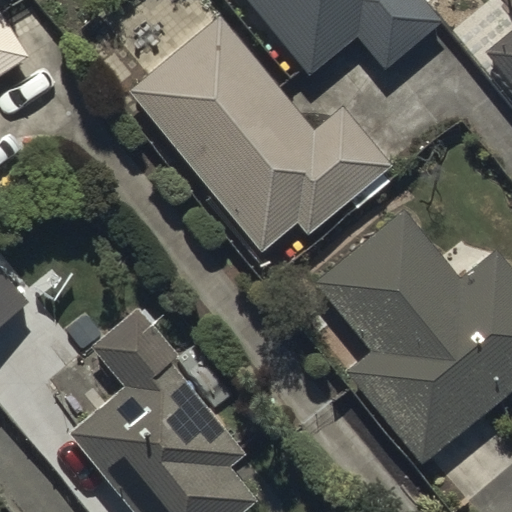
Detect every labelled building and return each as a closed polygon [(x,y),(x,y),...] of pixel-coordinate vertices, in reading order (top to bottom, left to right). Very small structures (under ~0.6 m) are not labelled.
[(384,78),(441,30),(416,0),(235,0),(309,87),(357,46),(384,78)] [(0,86),(31,66),(0,18),(0,86)] [(392,170),(341,112),(310,139),(212,26),(124,102),(260,259),(292,232),(304,246),(392,170)] [(511,35),(480,61),(511,101),(511,35)] [(511,396),(511,275),(494,254),(456,285),(400,218),(312,292),(369,361),(341,385),(417,476),(511,396)] [(257,511),(230,478),(245,466),(171,375),(177,370),(136,319),(90,356),(123,397),(65,443),(121,511),(257,511)] [(0,405),(8,415),(49,381),(0,323),(0,405)]
